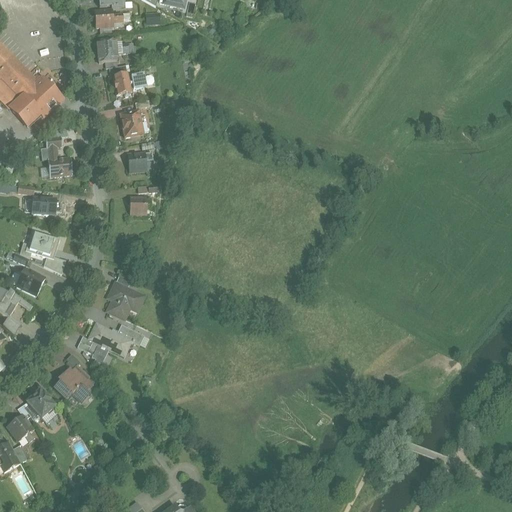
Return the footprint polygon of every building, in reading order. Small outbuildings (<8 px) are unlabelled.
[(111,9),(112,11),(125,11),(124,0),(98,0),(99,9),(111,9)] [(141,0),(142,1),(156,9),(158,0),(141,0)] [(165,0),(164,6),(183,10),(185,0),(165,0)] [(112,11),(94,12),(95,29),(112,28),(112,24),(122,24),(122,16),(112,17),(112,11)] [(159,16),(146,17),(147,26),(160,25),(159,16)] [(116,42),(97,44),(98,47),(97,47),(98,63),(99,63),(99,65),(117,64),(117,57),(129,56),(128,46),(116,47),(116,42)] [(26,70),(0,43),(0,79),(1,81),(14,94),(9,98),(15,105),(24,97),(39,84),(26,70)] [(126,68),(109,71),(111,80),(113,80),(128,77),(126,68)] [(129,80),(128,77),(113,80),(117,98),(122,97),(123,100),(129,98),(129,96),(132,95),(131,92),(134,91),(134,92),(144,90),(141,77),(131,79),(131,80),(129,80)] [(63,101),(43,80),(39,84),(24,97),(41,115),(41,116),(44,119),(63,101)] [(14,94),(1,81),(0,82),(0,100),(10,111),(10,110),(15,105),(9,98),(14,94)] [(41,115),(24,97),(15,105),(10,110),(27,128),(41,116),(41,115)] [(149,103),(135,106),(136,112),(150,109),(149,103)] [(139,113),(120,117),(125,140),(144,137),(139,113)] [(62,139),(46,141),(47,150),(48,150),(56,149),(63,148),(62,139)] [(153,144),(141,146),(143,152),(154,150),(153,144)] [(56,149),(48,150),(49,162),(48,162),(50,180),(73,177),(71,159),(59,161),(58,155),(56,155),(56,149)] [(152,155),(128,158),(129,175),(147,173),(146,163),(153,163),(152,155)] [(159,187),(148,188),(149,195),(160,194),(159,187)] [(35,190),(19,188),(18,195),(34,196),(35,190)] [(147,200),(130,200),(130,217),(147,217),(147,209),(150,209),(150,202),(147,202),(147,200)] [(56,202),(34,201),(33,216),(55,217),(56,202)] [(60,243),(32,234),(28,248),(26,255),(31,257),(46,261),(53,264),(54,261),(60,243)] [(26,255),(28,248),(23,247),(20,258),(30,263),(31,257),(26,255)] [(30,263),(20,258),(10,254),(7,259),(27,268),(30,263)] [(65,265),(54,261),(53,264),(46,261),(44,269),(61,278),(65,265)] [(44,280),(25,270),(17,288),(36,297),(44,280)] [(133,282),(121,277),(116,287),(119,288),(128,292),(133,282)] [(7,298),(0,293),(0,288),(1,287),(0,286),(0,315),(8,321),(9,320),(18,306),(30,313),(33,309),(10,294),(7,298)] [(128,292),(119,288),(111,302),(113,303),(107,314),(124,322),(130,311),(131,312),(134,305),(140,308),(144,300),(128,292)] [(21,327),(9,320),(8,321),(3,328),(14,338),(21,327)] [(116,337),(96,327),(89,341),(93,343),(98,346),(109,351),(117,355),(119,350),(126,353),(131,345),(139,349),(144,339),(121,328),(116,337)] [(89,341),(83,339),(78,350),(87,355),(88,353),(93,343),(89,341)] [(93,343),(88,353),(93,356),(98,346),(93,343)] [(91,361),(101,366),(109,351),(98,346),(93,356),(91,361)] [(79,366),(71,359),(67,363),(69,365),(69,366),(67,367),(69,369),(69,370),(69,371),(67,372),(71,376),(67,380),(64,378),(58,384),(60,385),(55,391),(66,400),(72,393),(74,395),(73,397),(77,401),(78,400),(81,403),(89,396),(87,394),(93,388),(91,386),(92,386),(88,382),(90,380),(78,370),(80,368),(80,367),(80,366),(79,366)] [(38,391),(33,397),(34,398),(27,405),(23,408),(33,421),(38,417),(42,421),(55,409),(40,392),(40,393),(38,391)] [(23,417),(19,420),(18,418),(10,424),(11,426),(9,428),(20,444),(26,440),(30,445),(35,441),(32,436),(34,433),(23,417)] [(0,445),(0,464),(5,474),(21,465),(14,452),(10,445),(2,449),(0,445)] [(28,462),(21,449),(14,452),(21,465),(28,462)]
